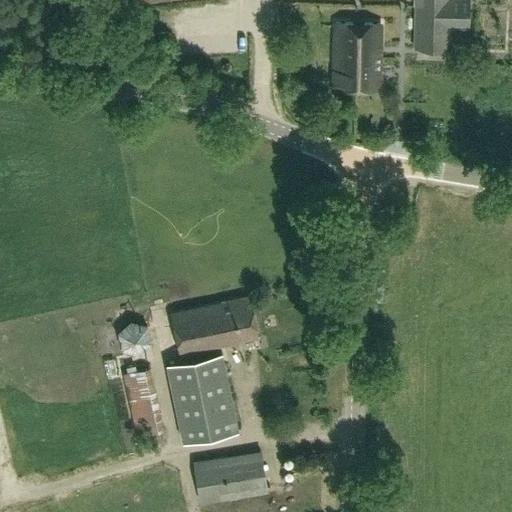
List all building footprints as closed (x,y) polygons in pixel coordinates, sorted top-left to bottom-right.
[(414,0),(414,47),(450,48),(450,27),(468,28),(468,0),(414,0)] [(379,90),(380,24),(332,22),(330,89),(365,89),(379,90)] [(206,38),(203,51),(217,54),(220,41),(206,38)] [(248,296),(169,311),(177,353),(256,338),(248,296)] [(122,348),(138,353),(150,341),(147,326),(131,320),(118,332),(122,348)] [(166,364),(182,441),(237,429),(221,352),(166,364)] [(123,373),(137,436),(164,430),(150,367),(123,373)] [(0,421),(0,449),(12,449),(11,421),(0,421)] [(190,462),(197,502),(263,491),(256,451),(190,462)] [(0,502),(30,496),(27,483),(0,489),(0,502)]
